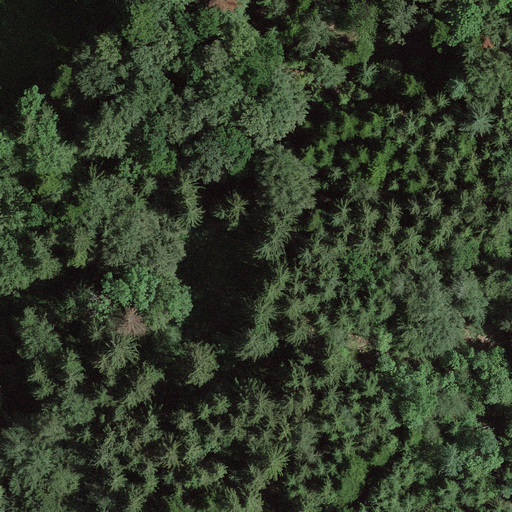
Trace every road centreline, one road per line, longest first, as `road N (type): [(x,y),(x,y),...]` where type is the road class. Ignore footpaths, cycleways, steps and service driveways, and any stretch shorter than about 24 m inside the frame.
road 1 (track): [(0,151),(111,139),(215,176),(318,197),(511,195)]
road 2 (track): [(0,387),(21,511)]
